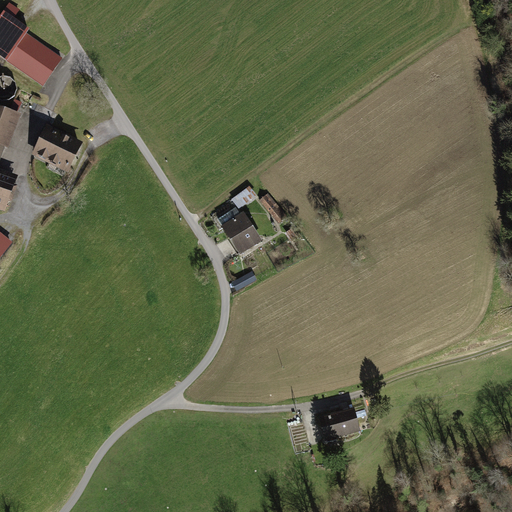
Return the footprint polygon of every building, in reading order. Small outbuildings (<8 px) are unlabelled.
[(7,13),(0,22),(0,58),(44,91),(64,63),(27,36),(31,31),(7,13)] [(0,109),(0,147),(9,151),(22,118),(0,109)] [(49,130),(36,156),(67,172),(80,146),(49,130)] [(0,172),(0,211),(5,213),(18,179),(0,172)] [(250,189),(232,197),(238,209),(255,201),(250,189)] [(270,197),(260,205),(277,227),(287,219),(270,197)] [(244,214),(224,227),(244,257),(264,243),(244,214)] [(18,240),(0,230),(0,253),(7,258),(18,240)] [(253,273),(235,283),(240,294),(259,284),(253,273)] [(355,410),(321,419),(327,442),(361,434),(355,410)]
